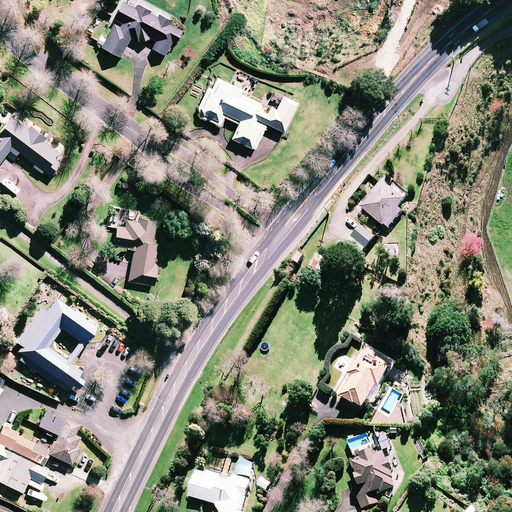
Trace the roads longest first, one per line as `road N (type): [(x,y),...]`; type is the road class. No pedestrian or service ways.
road 1 (residential): [(0,24),(43,65),(275,237)]
road 2 (secondary): [(505,0),(438,50),(275,237)]
road 3 (residential): [(0,218),(188,361)]
road 4 (secondary): [(188,361),(114,511)]
road 5 (secondary): [(275,237),(188,361)]
